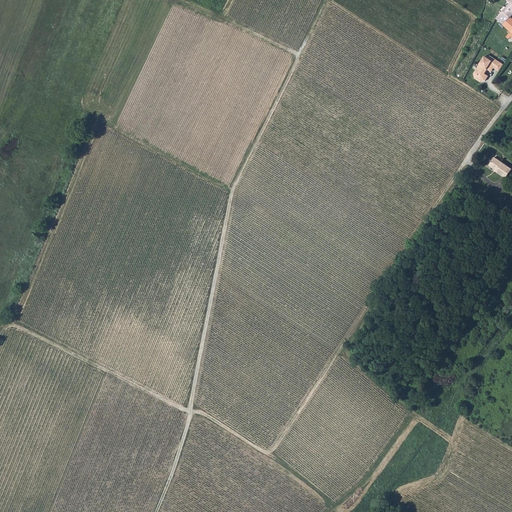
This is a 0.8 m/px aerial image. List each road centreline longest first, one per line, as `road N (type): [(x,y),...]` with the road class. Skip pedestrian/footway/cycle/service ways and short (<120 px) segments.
road 1 (track): [(0,335),(23,327),(260,452),(274,450),(457,171)]
road 2 (track): [(156,511),(191,413),(232,195),(326,0)]
